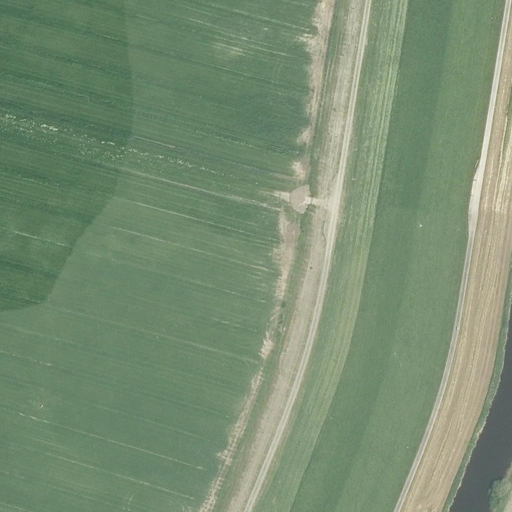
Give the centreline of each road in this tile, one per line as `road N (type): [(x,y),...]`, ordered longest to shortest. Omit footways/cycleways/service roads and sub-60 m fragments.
road 1 (track): [(245,511),(292,393),(325,276),(370,0)]
road 2 (track): [(511,20),(461,361),(399,511)]
